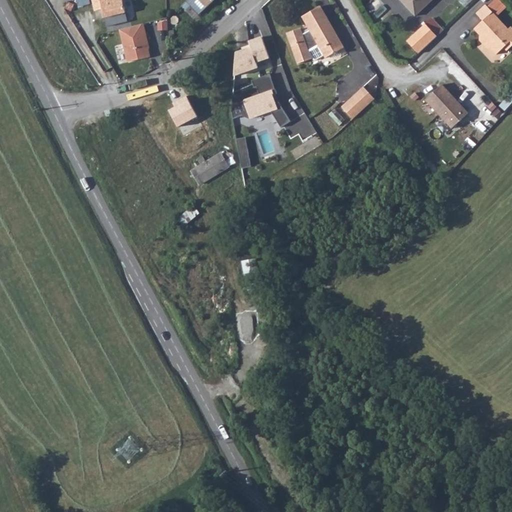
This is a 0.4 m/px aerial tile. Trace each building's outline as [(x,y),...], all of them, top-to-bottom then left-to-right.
[(120,0),(89,0),(92,11),(100,9),(102,17),(123,12),(120,0)] [(189,0),(181,8),(185,12),(191,7),(199,16),(216,0),(189,0)] [(400,0),(414,15),(430,0),(400,0)] [(483,5),(474,14),(481,21),(472,30),(478,36),(478,41),(485,49),(489,48),(495,55),(502,48),(505,51),(511,44),(511,30),(509,27),(506,29),(483,5)] [(344,47),(320,6),(301,17),(309,30),(302,34),(300,28),(287,33),(298,64),(311,59),(308,51),(318,45),(325,58),(344,47)] [(142,24),(119,30),(128,63),(150,57),(143,32),(144,32),(142,24)] [(405,43),(417,55),(435,38),(423,25),(405,43)] [(262,37),(248,41),(250,45),(256,62),(269,58),(262,37)] [(256,62),(250,45),(242,47),(243,50),(236,52),(234,75),(258,67),(256,62)] [(233,94),(232,112),(233,118),(242,115),(248,118),(270,110),(280,127),(290,121),(276,98),(274,99),(272,95),(277,93),(270,73),(252,80),(254,87),(242,91),(241,95),(233,94)] [(370,89),(381,80),(377,75),(366,84),(370,89)] [(424,101),(451,129),(468,114),(440,86),(424,101)] [(352,121),(373,100),(361,89),(340,109),(352,121)] [(249,136),(238,137),(241,167),(251,166),(249,136)] [(293,148),(296,156),(313,150),(310,142),(293,148)] [(197,180),(201,184),(228,167),(220,153),(206,162),(202,157),(194,162),(198,167),(192,171),(197,180)] [(179,219),(185,225),(199,212),(193,206),(179,219)] [(241,261),(247,294),(262,291),(256,258),(241,261)]
